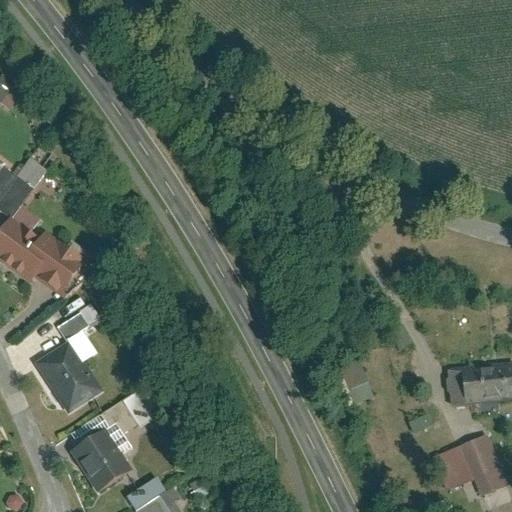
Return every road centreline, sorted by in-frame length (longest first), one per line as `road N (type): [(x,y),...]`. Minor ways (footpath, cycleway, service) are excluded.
road 1 (tertiary): [(344,511),(251,327),(107,98),(26,0)]
road 2 (residential): [(511,235),(374,194),(252,125),(113,0)]
road 3 (unknown): [(431,390),(345,224),(346,178)]
road 4 (residential): [(0,360),(68,509)]
